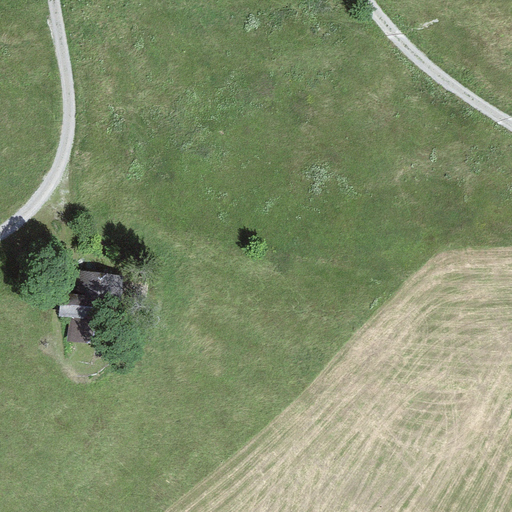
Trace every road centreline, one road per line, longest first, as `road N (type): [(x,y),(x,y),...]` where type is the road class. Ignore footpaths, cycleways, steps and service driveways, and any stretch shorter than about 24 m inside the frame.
road 1 (track): [(53,0),(68,90),(67,142),(49,185),(0,233)]
road 2 (track): [(511,123),(419,60),(365,0)]
